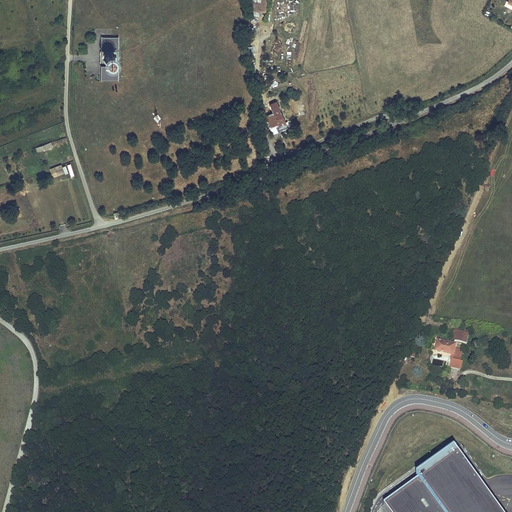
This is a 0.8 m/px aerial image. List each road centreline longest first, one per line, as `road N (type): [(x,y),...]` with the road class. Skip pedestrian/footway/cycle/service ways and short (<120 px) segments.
road 1 (unclassified): [(511,62),(482,85),(366,135),(100,226)]
road 2 (unclassified): [(511,123),(346,511)]
road 3 (track): [(511,110),(391,388)]
road 4 (unclassified): [(70,0),(65,122),(100,226)]
road 5 (unknown): [(392,124),(376,118),(278,155),(268,146),(258,88)]
